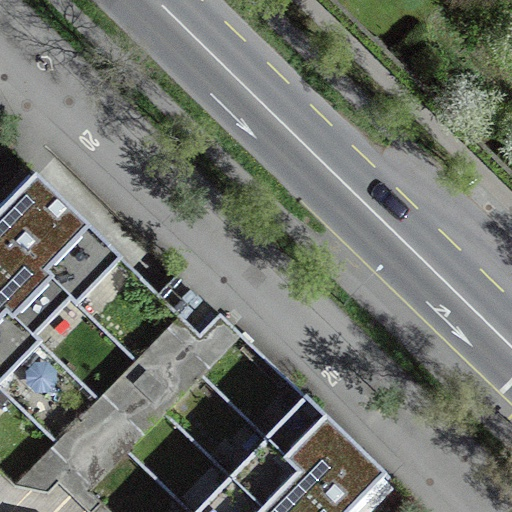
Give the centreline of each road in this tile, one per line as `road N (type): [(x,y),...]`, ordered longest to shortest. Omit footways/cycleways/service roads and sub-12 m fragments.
road 1 (residential): [(0,30),(486,511)]
road 2 (secondary): [(162,0),(511,347)]
